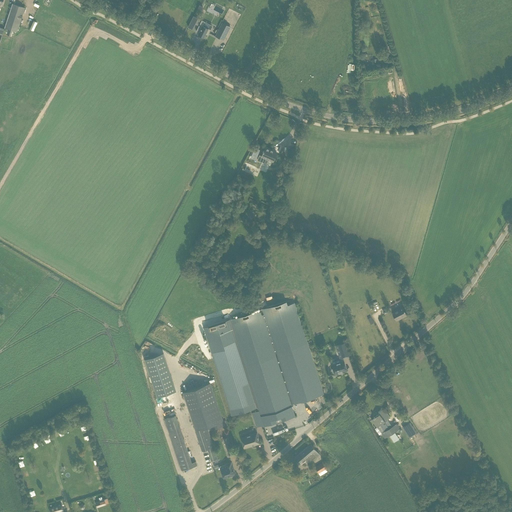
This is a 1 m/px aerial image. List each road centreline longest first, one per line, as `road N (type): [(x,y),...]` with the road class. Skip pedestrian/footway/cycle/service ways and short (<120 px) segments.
road 1 (tertiary): [(511,90),(402,122),(315,114),(89,0)]
road 2 (tertiary): [(203,511),(416,341),(472,287),(511,222)]
